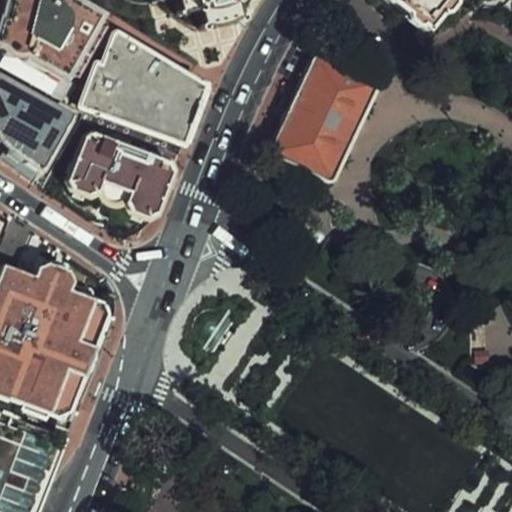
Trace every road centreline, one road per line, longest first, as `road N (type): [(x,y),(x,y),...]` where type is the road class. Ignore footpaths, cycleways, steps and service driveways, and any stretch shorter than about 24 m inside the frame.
road 1 (residential): [(511,425),(185,222)]
road 2 (secondary): [(185,222),(235,92),(286,0)]
road 3 (secondary): [(71,511),(160,290)]
road 4 (secondary): [(0,188),(160,290)]
